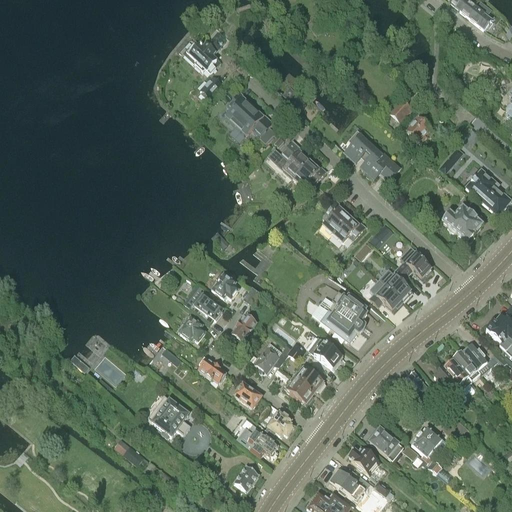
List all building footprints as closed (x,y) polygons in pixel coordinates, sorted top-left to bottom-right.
[(470,3),(466,0),(452,0),(449,4),(456,10),(460,13),(459,14),(467,21),(475,11),(468,6),(470,3)] [(490,23),(475,11),(467,21),(483,33),(490,23)] [(307,27),(316,37),(322,31),(314,22),(307,27)] [(219,65),(212,59),(219,52),(225,45),(216,36),(210,44),(209,43),(202,52),(195,45),(192,48),(191,48),(187,52),(188,53),(185,56),(196,65),(194,67),(196,69),(195,70),(200,74),(200,73),(202,75),(204,73),(210,77),(215,71),(214,70),(219,65)] [(208,102),(221,88),(212,80),(199,94),(208,102)] [(511,92),(508,97),(511,100),(511,104),(507,110),(508,110),(507,111),(508,112),(505,116),(509,119),(505,124),(502,128),(511,136),(511,92)] [(225,120),(235,129),(252,112),(242,103),(244,101),(240,96),(227,110),(231,114),(225,120)] [(399,125),(410,113),(401,105),(390,117),(399,125)] [(252,112),(235,129),(245,139),(251,132),(256,136),(268,123),(264,119),(261,121),(252,112)] [(405,133),(405,134),(420,147),(421,147),(420,146),(425,141),(426,141),(424,138),(430,131),(431,132),(431,131),(417,119),(417,120),(418,120),(406,134),(405,133)] [(370,149),(361,141),(362,140),(357,135),(348,144),(351,147),(344,155),(355,166),(361,160),(365,164),(360,170),(373,183),(381,175),(389,183),(399,172),(372,147),(370,149)] [(280,141),(275,147),(278,150),(284,144),(280,141)] [(282,173),(292,182),(308,165),(299,156),(301,153),(296,149),(284,163),(288,167),(282,173)] [(456,152),(438,172),(445,178),(463,158),(456,152)] [(309,193),(325,175),(320,171),(318,174),(308,165),(292,182),(302,191),(305,189),(309,193)] [(494,190),(497,187),(493,183),(493,184),(480,173),(465,191),(496,217),(499,213),(502,214),(506,209),(505,206),(509,202),(494,190)] [(446,183),(442,189),(459,203),(464,198),(446,183)] [(328,222),(322,229),(332,238),(348,220),(338,211),(340,209),(336,205),(323,218),(328,222)] [(453,221),(449,218),(442,226),(447,230),(447,231),(447,232),(448,233),(449,234),(449,235),(450,235),(450,236),(451,236),(452,237),(454,237),(455,237),(466,247),(467,247),(469,246),(470,246),(470,245),(471,244),(472,243),(472,242),(473,242),(473,241),(473,240),(473,239),(481,230),(478,227),(481,223),(467,212),(465,215),(462,212),(454,221),(453,221)] [(352,245),(365,231),(360,227),(358,229),(348,220),(332,238),(342,247),(348,241),(352,245)] [(385,226),(370,242),(378,251),(394,235),(385,226)] [(228,247),(218,236),(213,241),(223,252),(228,247)] [(261,278),(273,262),(257,250),(253,255),(258,258),(253,264),(245,258),(241,263),(257,275),(261,278)] [(423,263),(416,256),(405,267),(403,265),(398,271),(407,280),(412,274),(422,284),(431,274),(430,273),(430,272),(422,264),(423,263)] [(407,280),(398,271),(392,278),(394,280),(385,290),(402,306),(411,295),(401,286),(407,280)] [(217,285),(211,293),(223,302),(225,299),(230,302),(237,293),(233,289),(235,286),(223,277),(220,277),(216,282),(217,285)] [(248,306),(257,294),(252,290),(243,302),(248,306)] [(402,306),(385,290),(376,299),(374,297),(369,302),(378,311),(382,306),(393,315),(402,306)] [(253,310),(262,298),(257,294),(248,306),(253,310)] [(191,315),(195,317),(210,328),(214,323),(215,324),(222,316),(221,315),(221,314),(215,309),(215,308),(202,299),(200,297),(192,308),(194,310),(194,311),(191,315)] [(332,303),(331,304),(331,306),(337,310),(332,317),(328,314),(327,315),(328,315),(320,325),(349,347),(356,337),(357,338),(359,337),(360,337),(361,336),(362,335),(362,334),(363,333),(364,331),(364,330),(364,329),(360,326),(366,318),(364,316),(366,314),(347,300),(345,303),(338,297),(336,297),(335,298),(334,299),(333,300),(333,301),(332,302),(332,303)] [(246,339),(256,326),(251,323),(253,321),(246,316),(245,318),(244,318),(235,331),(236,332),(231,338),(232,339),(231,340),(239,346),(240,345),(245,339),(246,339)] [(511,331),(498,319),(494,324),(485,334),(501,348),(499,350),(509,360),(511,357),(511,331)] [(202,329),(190,320),(187,320),(183,325),(184,328),(178,336),(190,345),(193,342),(197,345),(205,336),(200,332),(202,329)] [(324,339),(317,349),(316,350),(314,350),(313,350),(310,354),(310,355),(311,357),(333,374),(340,365),(338,364),(341,361),(326,349),(330,343),(324,339)] [(295,347),(291,352),(301,360),(305,355),(295,347)] [(461,356),(479,378),(481,379),(490,371),(471,348),(461,356)] [(281,368),(288,358),(287,357),(290,353),(286,350),(278,361),(266,352),(253,368),(258,371),(258,374),(259,375),(260,377),(262,377),(264,376),(266,377),(276,364),(281,368)] [(170,363),(174,359),(166,352),(162,357),(170,363)] [(301,360),(291,352),(290,353),(287,357),(288,358),(297,365),(301,360)] [(461,356),(452,363),(470,385),(479,378),(461,356)] [(490,361),(501,371),(506,366),(494,356),(490,361)] [(502,362),(511,370),(511,362),(511,364),(505,358),(502,362)] [(225,377),(218,373),(219,372),(206,363),(204,361),(199,368),(201,370),(198,374),(211,383),(212,384),(212,383),(218,387),(219,386),(220,387),(225,379),(224,378),(225,377)] [(452,364),(442,372),(461,394),(471,386),(470,385),(452,363),(451,364),(452,364)] [(84,364),(79,368),(84,374),(88,370),(84,364)] [(324,387),(303,372),(298,378),(296,377),(293,382),(313,397),(315,394),(317,395),(324,387)] [(452,402),(461,394),(442,372),(433,380),(452,402)] [(395,391),(409,406),(415,400),(418,403),(430,393),(420,382),(413,375),(408,380),(408,379),(401,385),(399,384),(395,388),(396,390),(395,391)] [(313,397),(293,382),(289,387),(291,388),(286,395),(306,410),(312,401),(311,400),(313,397)] [(92,387),(87,393),(97,402),(103,397),(92,387)] [(260,401),(252,396),(253,395),(250,392),(249,393),(242,388),(234,400),(252,412),(260,401)] [(447,398),(442,402),(451,414),(456,410),(447,398)] [(183,425),(188,418),(186,417),(187,415),(187,413),(182,409),(180,409),(179,411),(169,403),(151,426),(162,434),(161,435),(161,437),(166,441),(168,441),(169,439),(171,441),(176,434),(180,437),(187,428),(183,425)] [(143,432),(116,409),(111,415),(138,439),(143,432)] [(294,430),(289,426),(291,423),(279,414),(276,414),(272,420),(273,422),(267,430),(279,439),(282,436),(287,440),(294,430)] [(457,423),(447,435),(457,444),(468,432),(457,423)] [(100,431),(93,426),(91,429),(97,434),(100,431)] [(445,446),(439,441),(429,432),(426,430),(420,437),(416,441),(417,441),(411,448),(423,459),(429,464),(431,463),(445,446)] [(379,433),(369,445),(369,446),(387,460),(391,464),(402,452),(397,448),(379,433)] [(252,449),(266,460),(269,462),(270,461),(270,462),(272,462),(275,458),(274,456),(278,451),(257,435),(248,447),(252,449)] [(121,443),(114,451),(137,469),(140,465),(144,468),(147,465),(121,443)] [(162,449),(157,456),(161,460),(167,453),(162,449)] [(266,460),(252,449),(248,454),(259,463),(262,465),(266,460)] [(414,462),(417,458),(407,450),(402,456),(413,464),(414,462)] [(354,454),(349,460),(348,461),(351,463),(350,464),(357,470),(357,471),(360,473),(361,473),(369,480),(379,467),(366,456),(367,456),(364,453),(363,454),(361,452),(357,456),(354,454)] [(165,467),(178,478),(183,471),(170,460),(169,461),(166,458),(164,462),(167,464),(165,467)] [(441,472),(431,463),(429,464),(423,459),(421,461),(427,466),(417,458),(414,462),(435,479),(441,472)] [(180,491),(149,466),(143,475),(153,483),(150,487),(155,491),(158,487),(174,499),(180,491)] [(245,496),(258,478),(257,478),(246,470),(246,469),(233,487),(234,487),(243,494),(245,495),(245,496)] [(452,481),(441,472),(435,479),(446,488),(452,481)] [(350,482),(338,473),(329,485),(357,506),(362,499),(360,498),(363,493),(368,497),(373,490),(355,476),(350,482)] [(389,494),(378,485),(373,491),(390,503),(393,498),(389,495),(389,494)] [(196,501),(195,503),(201,507),(208,497),(198,491),(196,494),(199,496),(198,498),(196,496),(194,500),(196,501)] [(354,511),(345,505),(336,498),(331,505),(318,495),(306,511),(354,511)] [(140,507),(146,511),(153,511),(158,507),(146,498),(140,507)]
